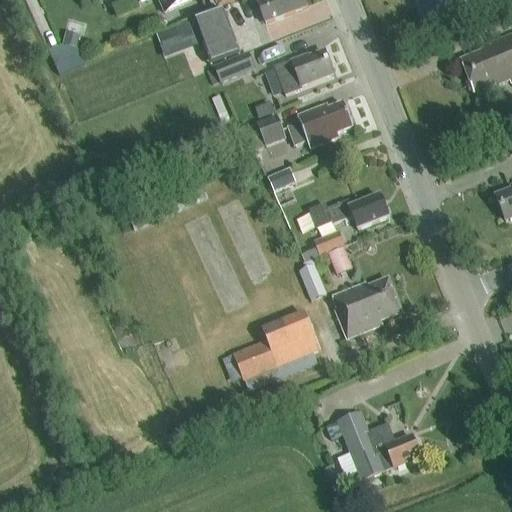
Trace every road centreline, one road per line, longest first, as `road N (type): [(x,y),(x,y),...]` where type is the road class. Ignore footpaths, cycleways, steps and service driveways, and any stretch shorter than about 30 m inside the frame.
road 1 (tertiary): [(460,299),(344,0)]
road 2 (tertiary): [(511,435),(460,299)]
